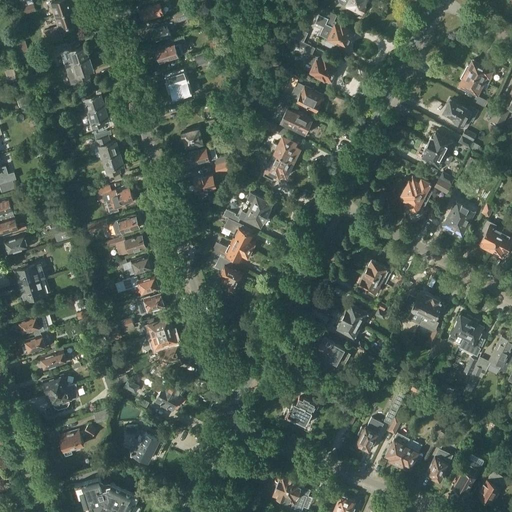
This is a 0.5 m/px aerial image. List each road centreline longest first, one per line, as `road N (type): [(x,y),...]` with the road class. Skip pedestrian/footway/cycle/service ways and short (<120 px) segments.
road 1 (residential): [(243,385),(219,367),(103,0)]
road 2 (secondary): [(434,0),(334,200)]
road 3 (residential): [(428,504),(233,430)]
road 4 (secondary): [(334,200),(243,385)]
road 5 (residential): [(511,298),(345,207)]
road 6 (tertiary): [(37,511),(0,390)]
